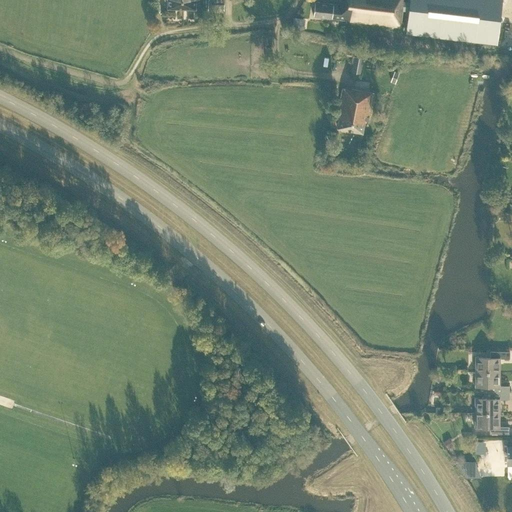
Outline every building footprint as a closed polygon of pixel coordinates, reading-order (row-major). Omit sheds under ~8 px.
[(167,0),(167,8),(195,9),(195,0),(167,0)] [(202,0),(202,9),(208,9),(223,10),(222,0),(202,0)] [(314,2),(313,16),(346,20),(345,23),(399,29),(399,27),(401,10),(402,2),(402,0),(337,0),(337,5),(314,2)] [(402,2),(401,10),(408,11),(406,33),(496,44),(501,0),(426,0),(426,4),(410,2),(409,3),(402,2)] [(354,57),(352,72),(360,74),(363,58),(354,57)] [(394,72),(390,82),(395,84),(399,74),(394,72)] [(368,122),(373,93),(351,89),(351,90),(342,88),(337,119),(339,119),(337,129),(362,133),(365,121),(368,122)] [(499,359),(509,359),(509,352),(489,352),(489,358),(475,358),(475,372),(499,372),(499,359)] [(483,393),(509,393),(509,386),(499,386),(499,372),(475,372),(475,386),(480,386),(480,393),(483,393)] [(509,400),(509,393),(483,393),(483,399),(475,399),(475,413),(499,413),(499,400),(509,400)] [(489,434),(509,434),(509,427),(499,427),(499,413),(475,413),(475,427),(489,427),(489,434)] [(448,449),(453,445),(448,439),(443,443),(448,449)] [(473,461),(457,461),(466,478),(478,478),(473,461)] [(484,510),(491,506),(484,494),(477,497),(484,510)]
